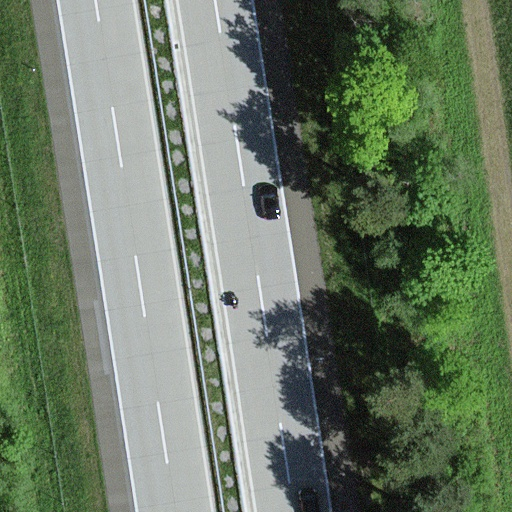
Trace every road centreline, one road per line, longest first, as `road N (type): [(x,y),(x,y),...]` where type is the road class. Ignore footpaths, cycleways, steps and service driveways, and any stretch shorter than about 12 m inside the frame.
road 1 (motorway): [(95,0),(173,511)]
road 2 (motorway): [(289,511),(212,0)]
road 3 (track): [(511,281),(471,0)]
